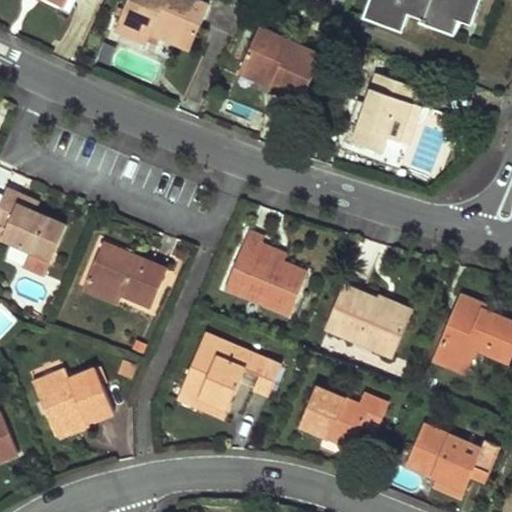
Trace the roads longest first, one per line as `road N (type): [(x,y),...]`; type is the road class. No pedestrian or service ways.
road 1 (residential): [(479,233),(237,161),(0,61)]
road 2 (residential): [(126,488),(184,476),(281,481),(374,511)]
